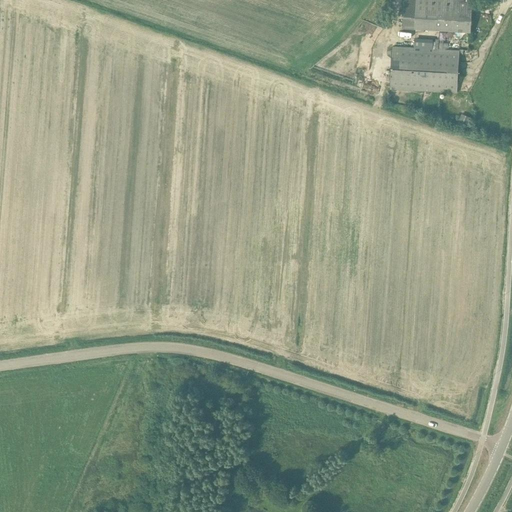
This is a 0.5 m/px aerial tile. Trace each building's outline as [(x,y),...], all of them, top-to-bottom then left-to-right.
[(471,0),(412,0),(411,28),(470,31),(471,0)] [(439,40),(438,50),(447,50),(447,43),(443,43),(443,40),(439,40)] [(438,50),(392,47),(389,89),(457,92),(459,51),(447,50),(438,50)] [(470,117),(461,114),(458,122),(467,126),(470,117)] [(56,486),(52,502),(65,505),(69,490),(56,486)]
